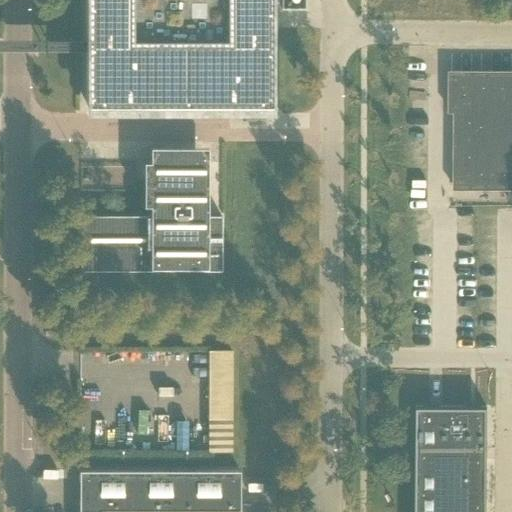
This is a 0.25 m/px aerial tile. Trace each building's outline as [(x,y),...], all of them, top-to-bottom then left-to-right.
[(84,0),(84,40),(84,50),(84,113),(272,113),(271,0),(84,0)] [(0,50),(84,50),(84,40),(0,39),(0,50)] [(511,76),(453,76),(453,112),(452,112),(452,113),(453,113),(453,186),(454,186),(454,185),(511,185),(511,76)] [(80,216),(79,271),(220,271),(220,216),(219,216),(219,219),(207,219),(207,147),(149,147),(149,206),(149,219),(81,219),(81,216),(80,216)] [(232,349),(207,349),(207,453),(213,453),(232,453),(232,349)] [(415,511),(485,511),(487,408),(435,408),(417,408),(417,431),(415,511)] [(238,471),(77,472),(77,511),(238,511),(238,491),(238,471)]
